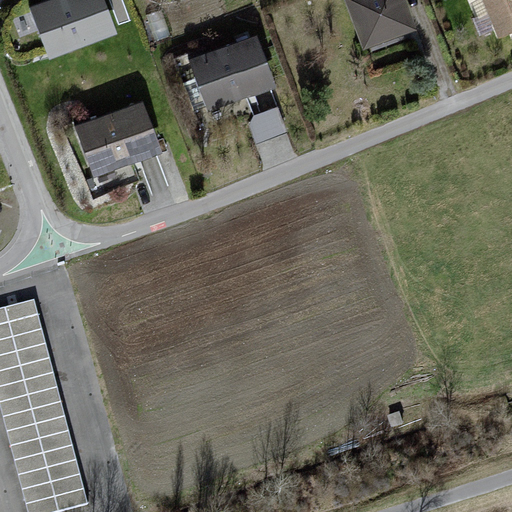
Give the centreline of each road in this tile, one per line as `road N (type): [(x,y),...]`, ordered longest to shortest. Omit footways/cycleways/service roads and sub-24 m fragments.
road 1 (residential): [(511,80),(114,235),(73,232),(31,183)]
road 2 (track): [(397,511),(511,475)]
